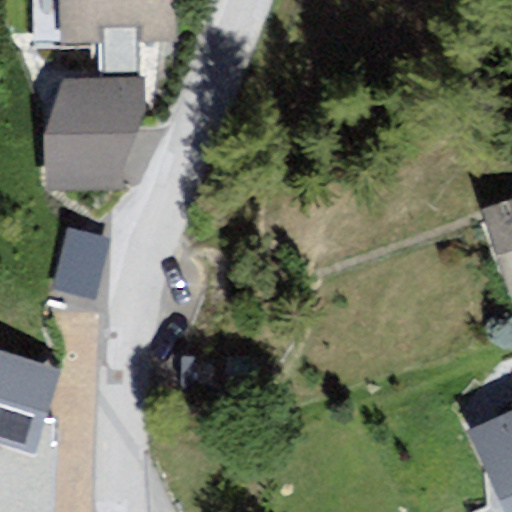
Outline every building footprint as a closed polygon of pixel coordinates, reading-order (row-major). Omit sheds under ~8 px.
[(58,0),(59,42),(174,40),(173,0),(58,0)] [(143,87),(59,83),(44,188),(116,194),(143,87)] [(511,203),(480,216),(511,301),(511,203)] [(71,229),(58,291),(95,299),(107,237),(71,229)] [(48,511),(53,423),(43,423),(58,375),(0,356),(0,511),(48,511)] [(511,511),(511,418),(474,436),(508,511),(511,511)]
